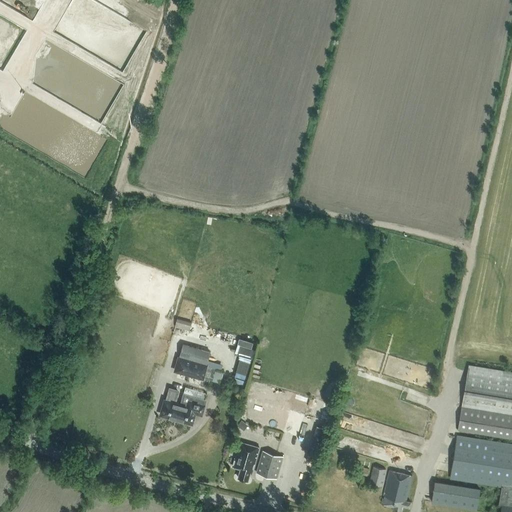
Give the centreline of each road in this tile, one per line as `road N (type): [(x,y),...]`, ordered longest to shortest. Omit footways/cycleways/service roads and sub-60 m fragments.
road 1 (track): [(24,439),(183,0)]
road 2 (track): [(417,511),(511,86)]
road 3 (track): [(121,186),(231,210),(299,204),(474,253)]
road 4 (tertiary): [(261,511),(0,429)]
